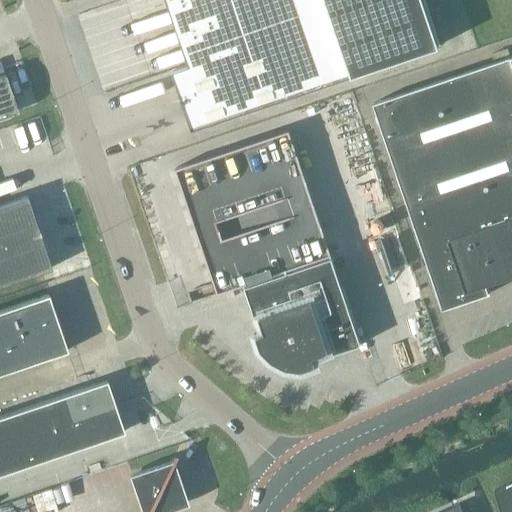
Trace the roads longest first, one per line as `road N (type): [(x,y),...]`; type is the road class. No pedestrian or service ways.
road 1 (unclassified): [(297,474),(155,352),(36,0)]
road 2 (tertiary): [(297,474),(511,371)]
